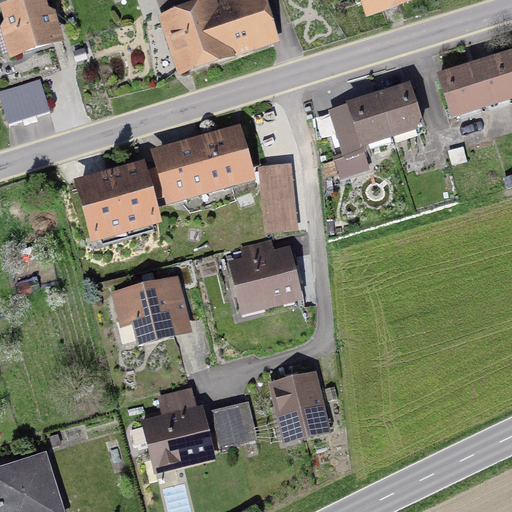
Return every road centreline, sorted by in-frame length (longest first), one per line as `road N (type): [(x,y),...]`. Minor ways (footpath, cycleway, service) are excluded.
road 1 (tertiary): [(511,6),(0,165)]
road 2 (primary): [(511,438),(359,511)]
